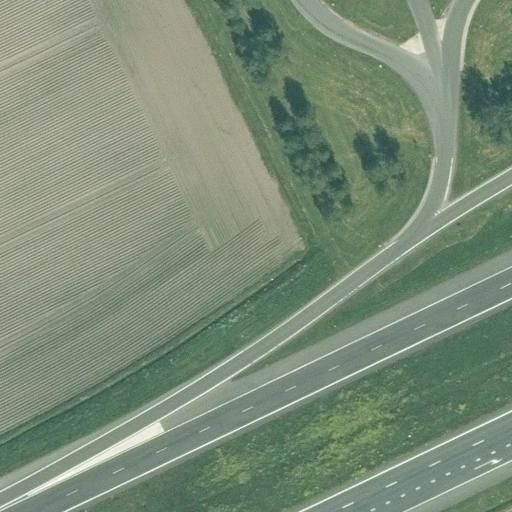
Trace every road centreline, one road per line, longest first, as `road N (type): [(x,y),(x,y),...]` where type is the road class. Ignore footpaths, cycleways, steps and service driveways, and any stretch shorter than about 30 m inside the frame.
road 1 (motorway): [(511,280),(26,511)]
road 2 (motorway): [(417,234),(271,341),(0,502)]
road 3 (motorway): [(333,511),(511,427)]
